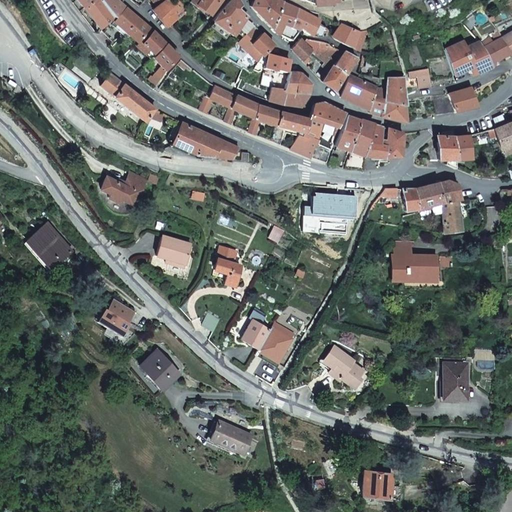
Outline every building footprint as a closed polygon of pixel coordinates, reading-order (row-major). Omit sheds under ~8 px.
[(92,0),(84,8),(101,28),(112,19),(114,16),(100,0),(92,0)] [(100,0),(114,16),(123,6),(116,0),(100,0)] [(165,0),(158,6),(153,9),(166,27),(170,24),(186,13),(188,11),(180,0),(178,0),(174,5),(169,0),(165,0)] [(197,4),(209,14),(220,0),(199,0),(197,3),(197,4)] [(238,0),(230,0),(212,22),(233,37),(240,26),(244,29),(250,21),(238,8),(241,4),(238,0)] [(251,0),(249,5),(260,17),(266,0),(251,0)] [(270,28),(282,1),(278,0),(266,0),(260,17),(270,28)] [(289,22),(297,8),(282,1),(270,28),(275,33),(290,41),(300,29),(289,22)] [(137,42),(150,28),(126,7),(113,21),(137,42)] [(318,19),(297,8),(289,22),(300,29),(302,30),(308,34),(312,35),(317,36),(320,36),(325,35),(326,29),(317,23),(318,19)] [(186,13),(170,24),(185,39),(198,27),(186,13)] [(111,23),(104,31),(113,41),(121,33),(111,23)] [(341,23),(337,28),(332,34),(334,38),(352,47),(359,31),(341,23)] [(505,27),(497,31),(499,34),(501,36),(508,32),(505,27)] [(511,50),(511,29),(508,32),(501,36),(510,51),(511,50)] [(359,31),(352,47),(358,50),(366,30),(359,31)] [(141,44),(153,55),(165,43),(153,31),(141,44)] [(273,45),(262,33),(250,44),(262,55),(273,45)] [(485,69),(498,64),(495,58),(510,51),(501,36),(499,34),(497,35),(494,37),(495,40),(491,42),(482,47),(479,42),(476,38),(456,47),(445,52),(456,73),(463,70),(468,67),(470,73),(467,75),(467,76),(469,78),(485,69)] [(479,42),(482,47),(491,42),(488,37),(479,42)] [(332,67),(343,51),(330,46),(329,44),(307,39),(305,42),(301,39),(299,40),(291,49),(304,63),(308,59),(305,55),(309,50),(324,61),(321,65),(328,70),(321,79),(320,81),(334,89),(342,75),(332,67)] [(153,55),(151,57),(160,65),(159,66),(155,72),(150,77),(157,82),(160,77),(165,69),(177,56),(165,43),(153,55)] [(344,51),(343,51),(332,67),(342,75),(350,64),(354,57),(354,56),(344,51)] [(286,71),(289,60),(267,54),(265,63),(261,63),(258,67),(286,72),(286,71)] [(418,88),(428,87),(426,69),(412,70),(413,72),(408,73),(408,77),(416,76),(418,88)] [(294,71),(288,72),(283,88),(283,91),(307,93),(310,84),(300,72),(297,71),(294,71)] [(144,120),(148,116),(153,109),(110,74),(100,85),(144,120)] [(340,96),(368,109),(375,88),(349,75),(340,96)] [(386,79),(384,89),(383,100),(404,104),(402,77),(386,77),(386,79)] [(234,96),(212,86),(206,94),(205,98),(203,97),(198,108),(206,111),(211,101),(228,108),(223,119),(230,122),(236,111),(252,119),(247,131),(254,134),(260,121),(274,124),(278,112),(257,105),(234,96)] [(460,109),(475,105),(468,86),(464,88),(459,90),(454,92),(447,94),(454,110),(454,111),(459,110),(460,109)] [(270,87),(267,100),(281,104),(299,106),(306,97),(307,93),(283,91),(283,88),(270,87)] [(383,100),(384,89),(375,88),(368,109),(381,113),(383,100)] [(435,113),(454,110),(447,94),(433,96),(435,113)] [(381,113),(405,121),(404,104),(383,100),(381,113)] [(313,104),(308,117),(322,122),(330,124),(336,126),(345,112),(324,102),(322,102),(320,102),(318,102),(316,102),(314,103),(313,104)] [(153,109),(148,116),(159,122),(166,120),(168,116),(153,109)] [(307,119),(278,112),(274,124),(270,140),(269,143),(278,146),(284,127),(303,132),(307,119)] [(110,128),(135,139),(141,127),(117,113),(110,128)] [(328,163),(341,167),(347,150),(358,118),(346,114),(328,163)] [(502,114),(492,118),(497,128),(507,123),(502,114)] [(308,117),(307,119),(303,132),(313,135),(318,137),(322,122),(308,117)] [(349,150),(344,167),(362,170),(364,156),(371,123),(358,118),(347,150),(349,150)] [(496,136),(500,149),(511,144),(511,122),(511,121),(507,123),(497,128),(493,129),(496,136)] [(238,147),(181,122),(171,143),(196,155),(231,158),(235,150),(238,147)] [(381,126),(371,123),(364,156),(380,157),(383,144),(378,143),(381,126)] [(383,144),(380,157),(399,156),(401,133),(386,128),(383,144)] [(493,128),(487,130),(490,138),(496,136),(493,129),(493,128)] [(298,135),(288,150),(324,161),(331,143),(318,137),(313,135),(303,132),(302,136),(298,135)] [(468,135),(454,137),(436,136),(435,136),(436,146),(428,147),(427,148),(428,160),(437,160),(437,159),(446,160),(447,165),(450,166),(455,168),(455,160),(469,159),(468,135)] [(240,151),(240,160),(247,160),(248,152),(240,151)] [(121,202),(130,206),(135,194),(139,196),(145,182),(129,175),(124,185),(118,182),(117,185),(105,179),(99,192),(109,196),(107,200),(119,205),(121,202)] [(148,182),(156,185),(158,179),(150,176),(148,182)] [(458,200),(460,199),(457,184),(447,180),(438,182),(442,202),(458,200)] [(438,182),(415,187),(418,208),(436,204),(436,207),(436,211),(442,210),(441,203),(442,202),(438,182)] [(346,188),(334,187),(331,194),(328,203),(340,207),(344,196),(346,188)] [(418,208),(415,187),(400,188),(404,210),(418,208)] [(355,189),(346,188),(344,196),(353,197),(355,189)] [(397,198),(396,188),(383,188),(379,196),(397,198)] [(205,192),(198,191),(196,198),(204,199),(205,192)] [(458,200),(442,202),(441,203),(442,210),(443,232),(445,232),(461,230),(459,216),(458,201),(458,200)] [(46,224),(27,240),(51,268),(70,252),(46,224)] [(191,242),(162,235),(158,254),(168,257),(168,261),(185,265),(191,242)] [(500,237),(491,237),(492,248),(501,248),(500,237)] [(430,262),(435,262),(435,255),(411,255),(411,243),(396,242),(395,255),(391,254),(391,280),(419,281),(419,275),(430,275),(430,262)] [(236,251),(220,247),(212,274),(224,277),(223,283),(234,287),(240,265),(233,263),(236,251)] [(434,281),(435,262),(430,262),(430,275),(419,275),(419,281),(434,281)] [(131,323),(136,313),(115,300),(109,310),(108,309),(100,324),(110,330),(125,338),(130,329),(132,324),(131,323)] [(201,325),(213,331),(220,317),(208,312),(201,325)] [(151,322),(136,313),(131,323),(132,324),(142,329),(151,322)] [(241,338),(257,350),(268,330),(252,319),(241,338)] [(291,339),(271,326),(268,330),(257,350),(257,351),(277,363),(291,339)] [(126,346),(138,333),(130,329),(125,338),(110,330),(106,336),(126,346)] [(355,374),(357,377),(362,370),(351,362),(352,361),(333,346),(322,361),(332,369),(329,373),(338,379),(340,378),(347,383),(355,374)] [(156,350),(140,364),(161,388),(177,374),(156,350)] [(462,397),(465,397),(466,363),(442,362),(441,398),(461,399),(462,397)] [(359,378),(357,377),(355,374),(347,383),(352,387),(359,378)] [(218,420),(210,437),(221,442),(220,443),(242,453),(250,434),(218,420)] [(343,458),(339,452),(324,459),(326,466),(343,458)] [(391,473),(364,470),(361,494),(399,499),(400,487),(390,486),(391,473)]
